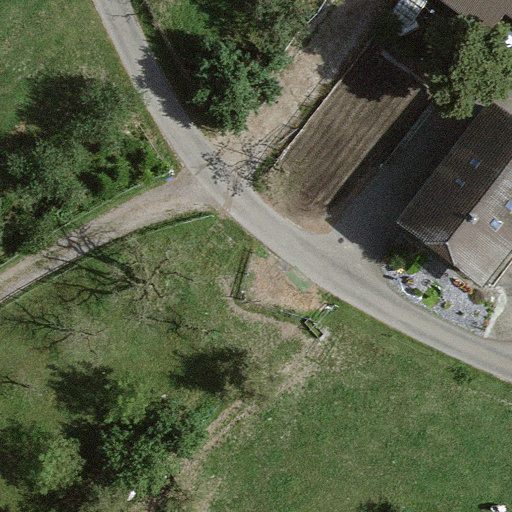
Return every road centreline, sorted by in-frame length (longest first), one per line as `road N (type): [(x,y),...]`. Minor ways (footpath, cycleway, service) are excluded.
road 1 (unclassified): [(113,0),(155,85),(223,185),(308,255),(416,316),(511,356)]
road 2 (track): [(0,294),(85,239),(223,185)]
